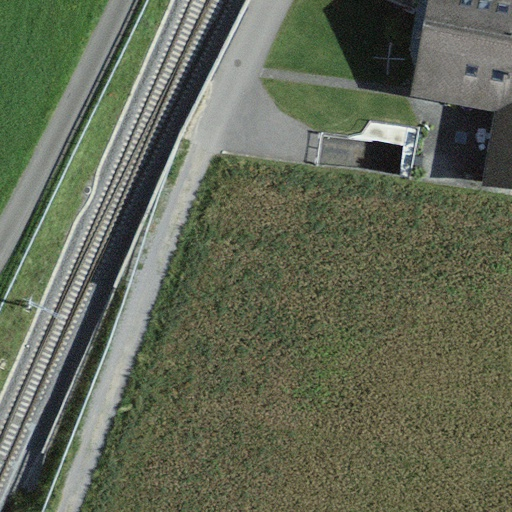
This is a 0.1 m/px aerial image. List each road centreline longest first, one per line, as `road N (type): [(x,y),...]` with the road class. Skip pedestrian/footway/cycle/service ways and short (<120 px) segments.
road 1 (track): [(260,0),(55,511)]
road 2 (unclassified): [(113,0),(0,225)]
